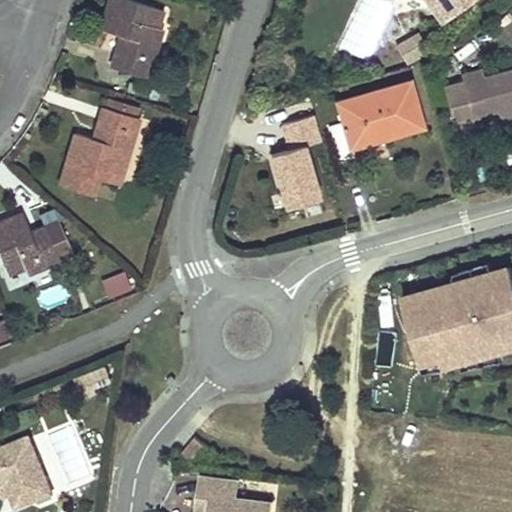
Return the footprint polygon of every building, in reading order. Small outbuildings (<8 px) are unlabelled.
[(164,10),(130,0),(110,0),(106,15),(101,29),(124,36),(114,67),(149,78),(153,63),(148,61),(153,45),(158,46),(164,29),(159,27),(164,10)] [(429,0),(445,21),(472,0),(429,0)] [(417,34),(397,42),(406,65),(427,56),(417,34)] [(153,63),(158,46),(153,45),(148,61),(153,63)] [(511,70),(487,77),(484,70),(465,75),(467,83),(447,88),(461,138),(501,128),(499,120),(511,116),(511,70)] [(410,83),(339,103),(345,123),(329,127),(340,164),(356,159),(352,148),(382,138),(423,126),(410,83)] [(109,97),(106,107),(140,117),(143,107),(109,97)] [(98,139),(76,133),(61,185),(96,195),(100,178),(122,184),(131,149),(126,147),(131,131),(136,132),(140,117),(106,107),(101,126),(98,139)] [(290,151),(272,156),(287,209),(320,201),(305,146),(320,142),(314,120),(284,128),(290,151)] [(131,149),(136,132),(131,131),(126,147),(131,149)] [(8,218),(0,222),(0,250),(10,273),(26,266),(30,273),(75,254),(61,223),(34,235),(24,212),(8,218)] [(511,270),(400,302),(421,370),(442,366),(444,377),(511,359),(511,270)] [(112,301),(133,293),(126,275),(105,284),(112,301)] [(113,382),(108,367),(76,379),(82,394),(113,382)] [(29,453),(41,449),(35,435),(24,439),(29,453)] [(187,449),(195,456),(208,444),(199,436),(187,449)] [(0,448),(0,488),(4,487),(9,486),(14,487),(16,492),(22,506),(32,501),(41,497),(37,487),(53,482),(41,449),(29,453),(24,439),(0,448)] [(242,479),(208,475),(206,498),(204,510),(215,511),(273,511),(275,500),(240,496),(242,479)] [(56,492),(53,482),(37,487),(41,497),(56,492)] [(4,487),(6,495),(16,492),(14,487),(9,486),(4,487)]
